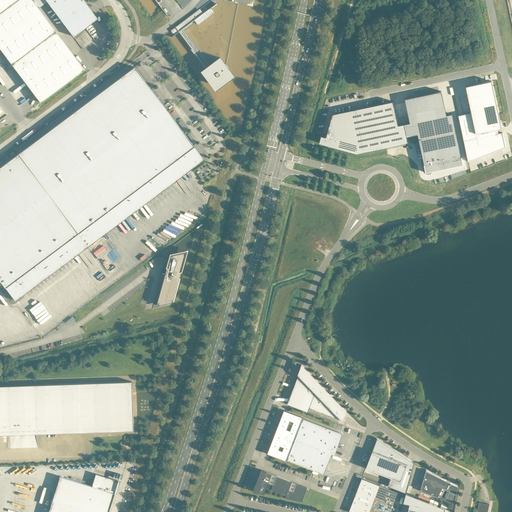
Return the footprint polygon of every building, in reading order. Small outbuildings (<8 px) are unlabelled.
[(0,0),(0,12),(16,0),(0,0)] [(0,48),(11,64),(10,64),(55,31),(32,0),(16,0),(0,12),(0,48)] [(83,0),(45,0),(73,36),(97,18),(83,0)] [(177,27),(176,26),(171,30),(174,35),(175,35),(178,32),(206,70),(204,71),(211,80),(215,85),(232,73),(225,64),(220,57),(210,65),(185,30),(196,22),(198,24),(214,13),(210,8),(195,19),(192,16),(177,27)] [(10,65),(11,64),(40,102),(84,69),(55,31),(10,64),(10,65)] [(134,67),(0,166),(0,284),(2,283),(5,287),(15,300),(87,246),(203,159),(194,146),(193,146),(134,67)] [(501,128),(492,81),(466,86),(471,113),(458,115),(468,161),(491,153),(506,147),(502,132),(498,133),(497,129),(501,128)] [(410,123),(404,124),(407,136),(418,134),(424,165),(426,172),(463,164),(461,157),(452,114),(446,115),(441,91),(405,99),(410,123)] [(321,136),(319,143),(357,153),(386,147),(408,142),(407,136),(404,124),(398,125),(393,101),(332,114),(326,137),(321,136)] [(98,258),(106,251),(104,248),(95,254),(98,258)] [(188,250),(171,254),(166,274),(162,273),(162,274),(165,275),(157,304),(173,301),(180,279),(180,278),(186,258),(188,250)] [(310,408),(342,420),(343,421),(346,411),(327,391),(302,364),(298,374),(298,375),(290,397),(289,397),(291,398),(289,404),(287,403),(308,412),(310,408)] [(131,381),(0,385),(0,434),(133,430),(131,381)] [(335,455),(340,442),(343,433),(304,418),(304,417),(284,410),(275,433),(273,440),(267,453),(287,461),(288,460),(324,474),(332,453),(335,455)] [(376,440),(366,467),(391,477),(388,485),(406,492),(414,463),(407,458),(398,452),(380,440),(378,441),(377,441),(377,440),(376,440)] [(253,491),(264,494),(267,487),(286,495),(285,498),(302,501),(307,487),(265,471),(261,469),(253,490),(253,491)] [(454,503),(458,486),(454,484),(450,482),(446,480),(442,478),(438,476),(434,474),(426,470),(420,490),(438,497),(442,487),(448,490),(445,500),(454,503)] [(108,511),(114,493),(116,494),(120,481),(95,473),(91,486),(60,476),(48,511),(108,511)] [(369,511),(379,485),(362,478),(354,499),(353,501),(351,505),(351,506),(349,511),(350,511),(364,511),(365,511),(367,511),(369,511)] [(397,492),(379,485),(369,511),(370,510),(374,511),(389,511),(390,510),(392,505),(392,506),(395,499),(397,492)] [(452,511),(406,493),(403,502),(409,504),(407,511),(452,511)] [(487,511),(489,504),(479,502),(476,511),(487,511)]
